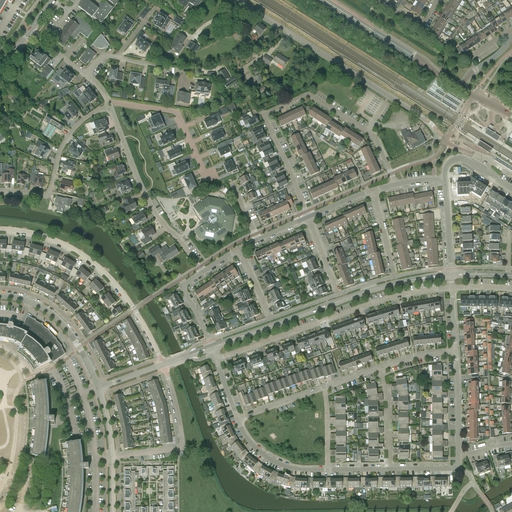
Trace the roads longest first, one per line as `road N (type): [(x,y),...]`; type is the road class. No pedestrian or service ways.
road 1 (residential): [(308,216),(265,117),(304,95),(373,135),(394,184)]
road 2 (residential): [(211,347),(373,289),(451,274)]
road 3 (residential): [(452,287),(389,298),(215,359)]
road 4 (residential): [(163,365),(99,267),(61,242),(0,230)]
road 5 (unclassified): [(417,113),(238,0)]
road 6 (residential): [(203,271),(158,218),(108,107)]
road 7 (tertiary): [(460,88),(323,0)]
road 8 (residential): [(0,190),(48,194),(66,137),(108,107)]
road 9 (residential): [(111,457),(181,445),(163,365)]
road 10 (residential): [(98,388),(58,320),(30,301),(0,295)]
road 11 (residential): [(205,178),(177,113),(108,107)]
